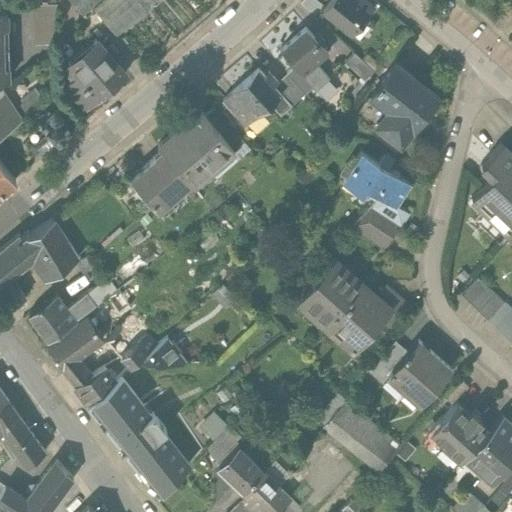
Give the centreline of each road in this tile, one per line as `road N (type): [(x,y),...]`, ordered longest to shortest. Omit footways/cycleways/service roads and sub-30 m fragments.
road 1 (residential): [(0,224),(269,0)]
road 2 (residential): [(489,72),(468,101),(430,259),(435,294),(451,323),(511,378)]
road 3 (residential): [(0,337),(132,511)]
